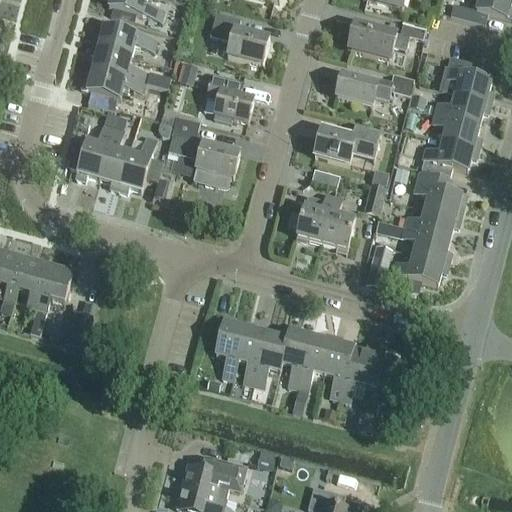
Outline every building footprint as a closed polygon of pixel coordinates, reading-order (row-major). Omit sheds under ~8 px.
[(145,12),(148,1),(145,0),(110,0),(112,0),(109,13),(161,27),(164,17),(145,12)] [(245,0),(279,9),(281,0),(245,0)] [(402,15),(405,0),(362,0),(361,4),(402,15)] [(511,15),(510,15),(511,6),(511,1),(505,0),(466,0),(466,1),(480,4),(477,17),(454,11),(451,22),(485,31),(488,20),(511,26),(511,15)] [(262,73),(269,45),(237,37),(240,26),(215,20),(209,43),(230,49),(227,63),(262,73)] [(421,47),(425,33),(403,27),(399,41),(355,29),(350,46),(353,47),(351,57),(389,67),(393,54),(406,57),(409,43),(421,47)] [(92,53),(131,63),(134,52),(153,57),(156,47),(103,33),(100,46),(94,44),(92,53)] [(128,74),(131,63),(92,53),(90,62),(96,63),(92,76),(145,89),(147,79),(128,74)] [(486,85),(489,74),(450,64),(444,85),(457,89),(454,101),(490,111),(493,101),(488,100),(491,87),(486,85)] [(198,73),(185,69),(179,89),(192,92),(198,73)] [(142,99),(145,89),(92,76),(89,88),(83,87),(81,96),(93,99),(120,106),(123,94),(142,99)] [(160,81),(157,92),(167,95),(170,84),(160,81)] [(390,94),(378,91),(378,90),(341,81),(335,104),(372,114),(374,106),(387,110),(390,98),(410,103),(414,87),(393,82),(390,94)] [(248,130),(254,106),(239,103),(243,89),(213,82),(207,104),(218,106),(213,126),(231,131),(232,126),(248,130)] [(117,117),(120,106),(93,99),(91,110),(117,117)] [(488,121),(490,111),(454,101),(451,114),(438,111),(435,121),(479,132),(483,120),(488,121)] [(164,114),(162,120),(176,124),(178,118),(164,114)] [(162,120),(160,128),(174,132),(176,124),(162,120)] [(476,145),(479,132),(435,121),(432,131),(445,134),(442,147),(478,156),(481,146),(476,145)] [(114,135),(99,187),(111,190),(110,196),(118,199),(130,159),(119,156),(124,137),(125,138),(127,132),(124,131),(126,125),(119,123),(115,135),(114,135)] [(174,132),(166,165),(183,169),(184,164),(198,168),(195,177),(193,187),(226,195),(229,186),(233,187),(240,159),(202,150),(201,144),(197,139),(200,130),(176,124),(174,132)] [(73,159),(68,176),(78,179),(76,186),(85,189),(87,183),(99,187),(114,135),(104,132),(99,151),(87,147),(77,144),(73,159)] [(390,146),(379,143),(380,140),(356,134),(353,145),(321,136),(314,163),(349,172),(353,158),(374,163),(376,154),(387,157),(390,146)] [(130,159),(118,199),(127,201),(129,195),(142,199),(157,147),(146,144),(141,163),(130,159)] [(476,166),(478,156),(442,147),(439,159),(426,156),(421,176),(450,183),(452,174),(467,178),(471,165),(476,166)] [(412,159),(400,156),(396,169),(409,172),(412,159)] [(336,197),(339,183),(314,176),(311,190),(336,197)] [(424,216),(460,225),(463,215),(458,214),(461,201),(448,198),(451,188),(420,180),(414,200),(427,203),(424,216)] [(379,223),(385,195),(370,191),(363,219),(379,223)] [(322,250),(334,204),(326,202),(324,207),(307,203),(302,221),(291,218),(287,233),(298,236),(296,248),(306,250),(307,247),(322,250)] [(334,204),(322,250),(336,254),(335,258),(346,261),(355,226),(338,222),(342,206),(334,204)] [(458,235),(460,225),(424,216),(421,228),(408,225),(405,235),(449,247),(453,234),(458,235)] [(446,259),(449,247),(405,235),(403,245),(416,249),(412,261),(449,271),(451,261),(446,259)] [(381,296),(392,256),(376,252),(365,292),(381,296)] [(17,295),(26,263),(3,257),(0,265),(0,290),(7,293),(3,307),(0,316),(0,318),(11,322),(14,310),(13,310),(17,296),(17,295)] [(446,281),(449,271),(412,261),(409,274),(396,270),(393,280),(438,292),(441,279),(446,281)] [(37,316),(50,270),(26,263),(17,295),(17,296),(31,299),(27,314),(37,316)] [(50,270),(37,316),(30,341),(40,343),(50,305),(64,309),(74,274),(63,271),(63,274),(50,270)] [(84,355),(96,310),(86,307),(83,320),(73,317),(64,350),(84,355)] [(233,387),(238,368),(237,368),(246,335),(245,334),(233,331),(235,325),(226,323),(216,362),(228,365),(223,384),(233,387)] [(254,392),(267,340),(254,337),(256,331),(247,328),(245,334),(246,335),(237,368),(238,368),(249,371),(244,390),(254,392)] [(298,395),(311,343),(298,340),(300,334),(291,332),(289,339),(289,340),(281,371),(282,371),(293,374),(288,393),(298,395)] [(289,340),(289,339),(281,337),(279,343),(267,340),(254,392),(263,395),(268,376),(280,379),(282,371),(281,371),(289,340)] [(324,382),(334,343),(325,341),(323,347),(311,343),(298,395),(308,398),(313,379),(324,382)] [(340,406),(353,354),(341,351),(342,345),(334,343),(324,382),(335,385),(330,404),(340,406)] [(366,393),(376,354),(367,352),(366,358),(353,354),(340,406),(350,409),(355,390),(366,393)] [(376,354),(366,393),(377,396),(372,414),(395,420),(397,411),(399,412),(409,374),(395,370),(396,365),(383,362),(384,356),(376,354)] [(223,388),(210,385),(208,395),(221,398),(223,388)] [(183,494),(217,503),(226,505),(228,494),(241,497),(246,474),(205,464),(202,476),(188,473),(183,494)] [(214,511),(217,503),(183,494),(178,511),(214,511)] [(342,511),(345,502),(314,494),(308,511),(342,511)]
